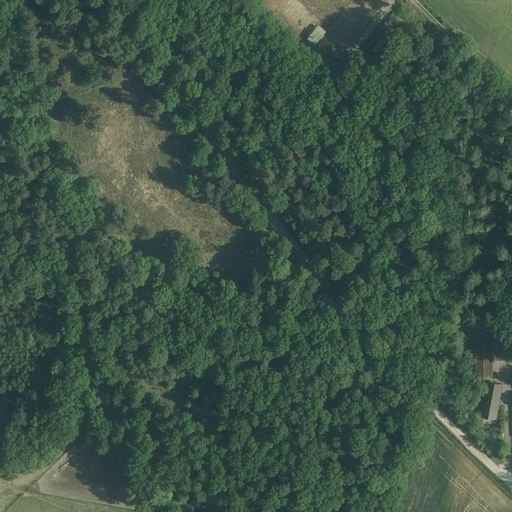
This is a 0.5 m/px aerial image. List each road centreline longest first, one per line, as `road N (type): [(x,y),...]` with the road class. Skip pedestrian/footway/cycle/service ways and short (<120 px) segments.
road 1 (track): [(504,476),(353,335),(110,0)]
road 2 (track): [(353,335),(83,328),(68,419)]
road 3 (track): [(511,86),(415,0)]
